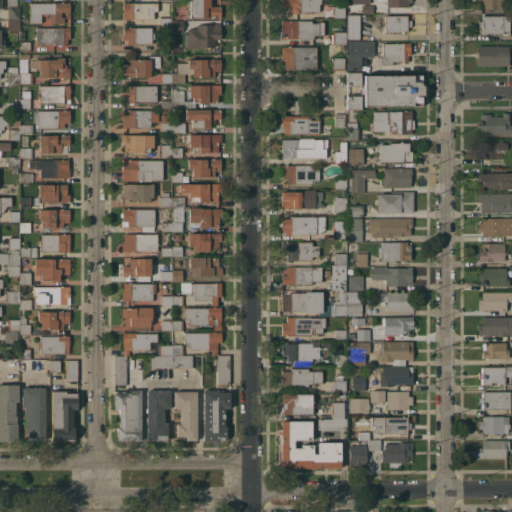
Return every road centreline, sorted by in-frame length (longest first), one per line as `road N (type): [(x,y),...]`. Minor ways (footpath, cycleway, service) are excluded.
road 1 (residential): [(445,0),(445,511)]
road 2 (tertiary): [(250,0),(250,511)]
road 3 (residential): [(95,0),(96,495)]
road 4 (residential): [(511,486),(251,494)]
road 5 (tertiary): [(0,496),(251,494)]
road 6 (tertiary): [(250,457),(0,459)]
